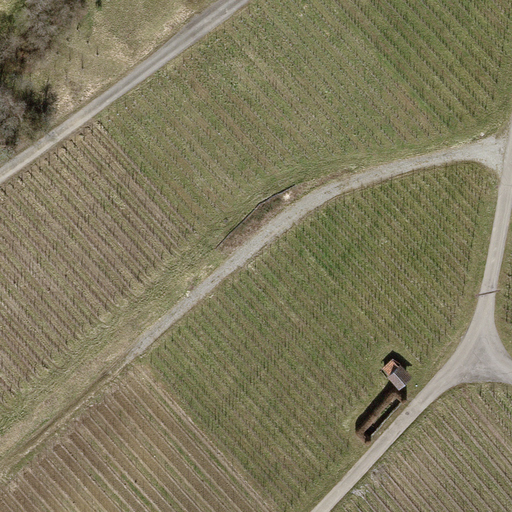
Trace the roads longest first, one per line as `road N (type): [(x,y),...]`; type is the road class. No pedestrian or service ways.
road 1 (track): [(0,174),(239,0)]
road 2 (track): [(511,374),(479,356),(454,372),(320,511)]
road 3 (track): [(511,165),(479,356)]
